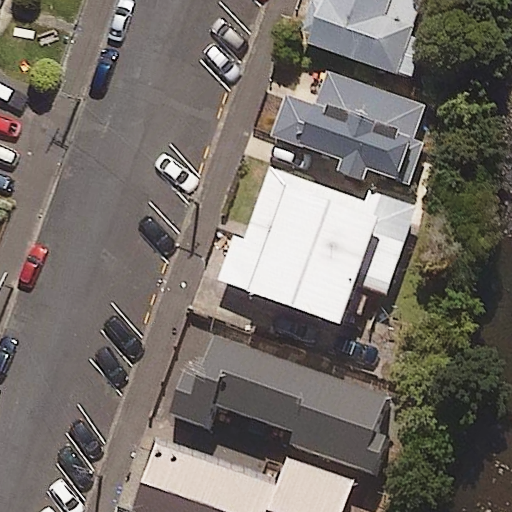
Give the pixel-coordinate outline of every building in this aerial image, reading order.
[(340,0),(332,24),(445,62),(463,10),(432,0),(340,0)] [(464,95),(350,57),(320,147),(434,185),(464,95)] [(426,194),(302,153),(257,286),(381,328),(426,194)] [(415,378),(223,314),(196,395),(388,458),(415,378)] [(175,428),(150,505),(170,511),(384,511),(398,470),(318,443),(308,472),(175,428)]
